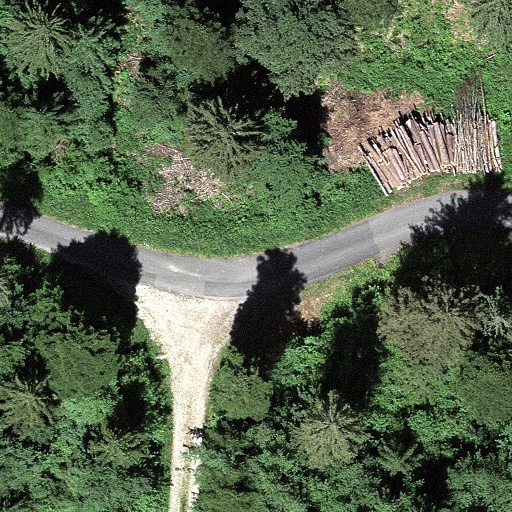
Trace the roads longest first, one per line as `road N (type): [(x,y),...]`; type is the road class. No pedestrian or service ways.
road 1 (unclassified): [(511,215),(455,214),(288,268),(201,278),(0,217)]
road 2 (track): [(201,278),(175,511)]
